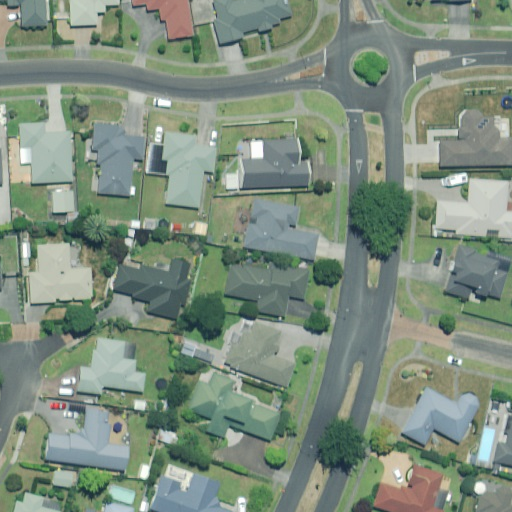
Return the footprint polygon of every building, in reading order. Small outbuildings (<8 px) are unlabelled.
[(47,26),(46,0),(0,0),(8,0),(8,6),(21,5),(22,26),(47,26)] [(119,4),(118,0),(70,0),(71,25),(96,24),(96,12),(105,12),(105,4),(119,4)] [(193,35),(187,0),(132,0),(133,5),(146,3),(147,10),(159,8),(161,20),(166,19),(169,39),(193,35)] [(243,38),(241,31),(258,27),(258,30),(271,27),(270,24),(282,21),(281,19),(290,16),(286,0),(240,0),(232,2),(231,0),(212,0),(217,18),(213,19),(219,44),(243,38)] [(494,114),(462,114),(462,126),(459,126),(459,140),(440,140),(440,166),(511,165),(511,137),(500,138),(500,128),(494,128),(494,114)] [(46,132),(46,123),(20,124),(21,148),(31,148),(33,183),(73,181),(70,131),(46,132)] [(124,125),(94,123),(92,150),(98,150),(97,165),(100,165),(98,193),(130,195),(133,158),(143,159),(145,132),(123,131),(124,125)] [(196,136),(165,132),(162,160),(168,161),(166,175),(170,175),(166,203),(199,207),(204,170),(215,172),(217,149),(195,146),(196,136)] [(298,161),(297,139),(263,140),(263,158),(240,159),(241,187),(308,185),(307,161),(298,161)] [(509,182),(470,179),(469,203),(438,201),(436,228),(457,229),(456,234),(511,237),(511,211),(507,212),(509,182)] [(74,212),(74,191),(54,192),(54,212),(74,212)] [(314,259),(318,234),(305,232),(307,226),(296,224),(299,207),(252,199),(244,247),(314,259)] [(31,273),(31,303),(56,302),(56,299),(92,298),(92,268),(70,268),(70,244),(39,245),(39,273),(31,273)] [(476,250),(459,244),(444,291),(481,302),(484,293),(500,298),(508,273),(496,269),(499,261),(475,253),(476,250)] [(195,264),(173,259),(170,272),(141,264),(140,269),(120,264),(114,290),(133,294),(132,297),(151,302),(148,312),(181,320),(195,264)] [(273,263),(272,270),(245,265),(245,268),(231,265),(225,294),(258,301),(256,311),(285,317),(289,296),(304,298),(309,270),(273,263)] [(282,331),(254,321),(249,334),(236,330),(224,364),(286,387),(295,364),(273,355),(282,331)] [(125,342),(98,339),(97,350),(93,350),(91,368),(81,367),(78,391),(102,394),(102,386),(143,391),(145,374),(134,372),(136,360),(123,359),(125,342)] [(236,380),(214,371),(209,384),(199,381),(188,411),(209,419),(205,430),(225,438),(230,425),(235,427),(270,440),(280,414),(255,404),(256,402),(231,393),(236,380)] [(424,388),(399,434),(422,447),(431,430),(457,444),(477,407),(475,399),(467,395),(460,398),(455,406),(424,388)] [(87,410),(84,433),(70,432),(70,436),(49,433),(46,460),(125,470),(128,446),(108,443),(112,413),(87,410)] [(511,416),(506,415),(503,432),(510,433),(508,444),(498,442),(494,461),(511,464),(511,416)] [(414,465),(407,486),(402,484),(400,489),(381,482),(374,506),(392,511),(443,511),(444,511),(433,507),(443,474),(414,465)] [(73,472),(55,471),(54,485),(72,487),(73,472)] [(220,481),(195,472),(187,492),(180,490),(182,483),(163,476),(151,509),(159,511),(229,511),(211,505),(220,481)] [(493,495),(486,493),(478,497),(473,511),(511,511),(511,509),(511,507),(509,506),(511,495),(508,489),(500,487),(494,492),(493,495)] [(44,497),(26,493),(23,504),(17,502),(14,511),(60,511),(41,507),(44,497)] [(134,511),(135,509),(108,502),(105,511),(134,511)]
